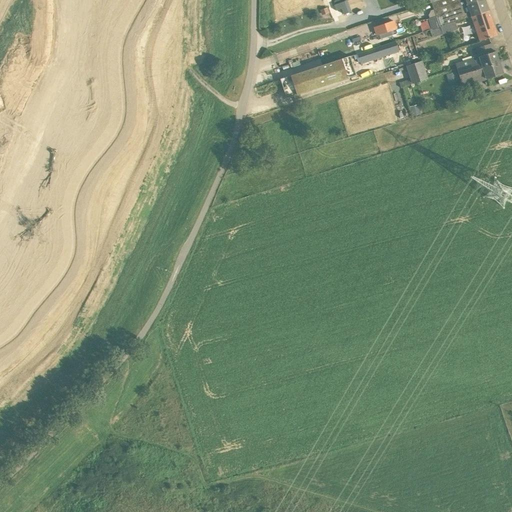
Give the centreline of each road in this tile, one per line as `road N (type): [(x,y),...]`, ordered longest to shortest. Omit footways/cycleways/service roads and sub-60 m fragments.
road 1 (residential): [(122,357),(163,298),(227,156),(250,64),(253,0)]
road 2 (unclassified): [(0,485),(122,357)]
